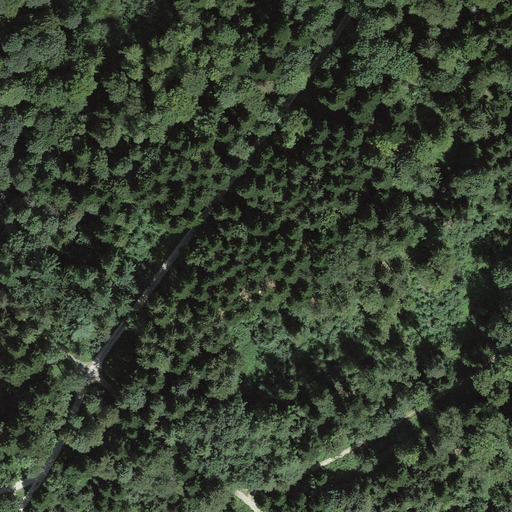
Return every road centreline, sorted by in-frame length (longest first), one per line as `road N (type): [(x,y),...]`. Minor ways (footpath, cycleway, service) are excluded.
road 1 (track): [(90,375),(356,0)]
road 2 (track): [(230,491),(270,489),(325,469),(511,345)]
road 3 (track): [(255,511),(90,375)]
road 4 (track): [(17,511),(90,375)]
